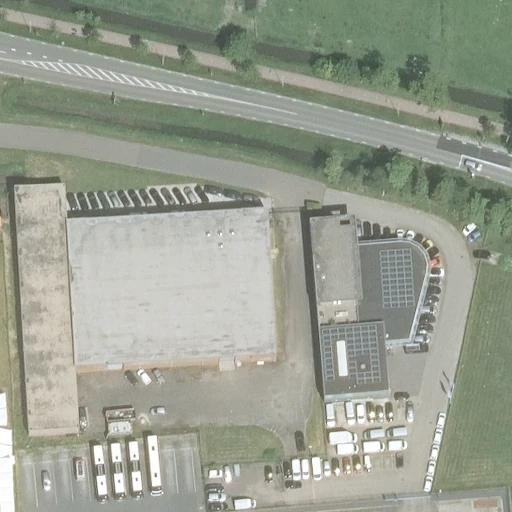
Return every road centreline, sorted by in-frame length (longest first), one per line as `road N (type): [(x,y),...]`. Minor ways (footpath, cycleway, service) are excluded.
road 1 (unknown): [(291,196),(315,297),(309,359),(288,384),(247,384),(222,318),(220,175)]
road 2 (secondary): [(511,170),(208,96)]
road 3 (secondary): [(208,96),(0,40)]
road 4 (secondary): [(0,66),(165,97),(208,96)]
